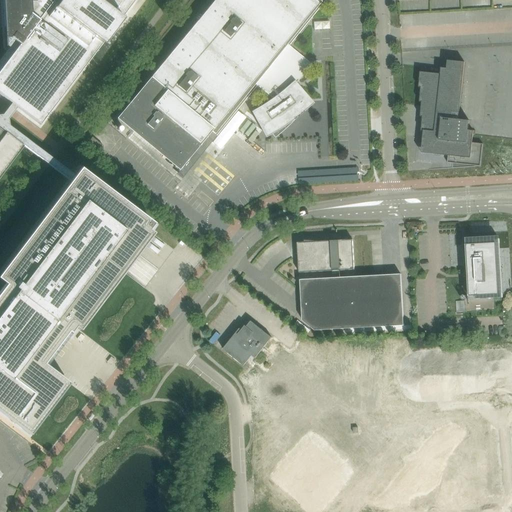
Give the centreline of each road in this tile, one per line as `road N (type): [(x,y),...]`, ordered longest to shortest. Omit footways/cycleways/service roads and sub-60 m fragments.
road 1 (unclassified): [(167,341),(240,247),(270,222),(300,212),(394,206)]
road 2 (unclassified): [(34,511),(167,341)]
road 3 (unclassified): [(394,206),(379,0)]
road 4 (unclassified): [(167,341),(229,390),(244,511)]
